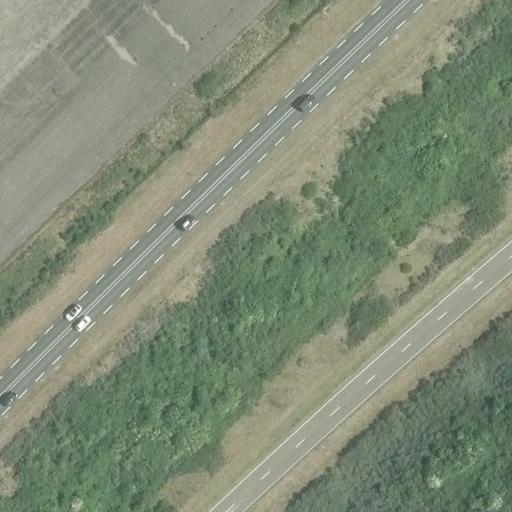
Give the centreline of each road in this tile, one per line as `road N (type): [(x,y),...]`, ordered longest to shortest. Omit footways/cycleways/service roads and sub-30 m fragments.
road 1 (primary): [(0,390),(399,0)]
road 2 (unclassified): [(226,511),(511,257)]
